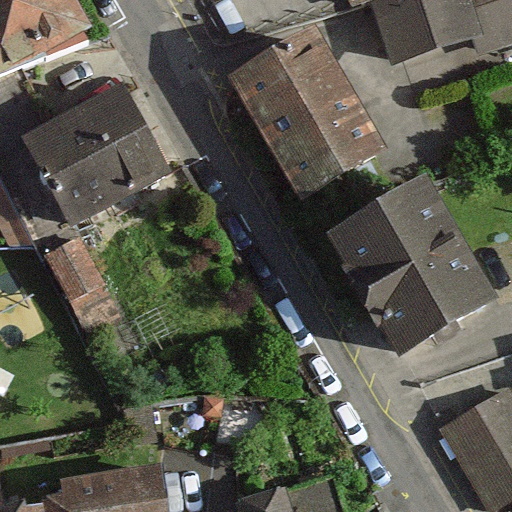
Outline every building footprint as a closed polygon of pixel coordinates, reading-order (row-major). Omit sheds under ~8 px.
[(68,0),(0,0),(0,79),(86,28),(68,0)] [(511,0),(342,0),(344,4),(363,1),(388,59),(474,31),(479,51),(511,41),(511,0)] [(229,72),(297,203),(379,160),(311,29),(229,72)] [(29,135),(79,224),(163,178),(113,89),(29,135)] [(324,238),(395,361),(499,302),(428,179),(324,238)] [(86,236),(51,255),(86,320),(121,301),(86,236)] [(502,511),(511,506),(511,403),(504,389),(433,431),(481,511),(502,511)] [(31,495),(36,511),(166,511),(149,452),(41,469),(31,495)] [(283,511),(277,491),(227,500),(231,511),(283,511)] [(0,499),(0,511),(36,511),(31,495),(0,499)]
